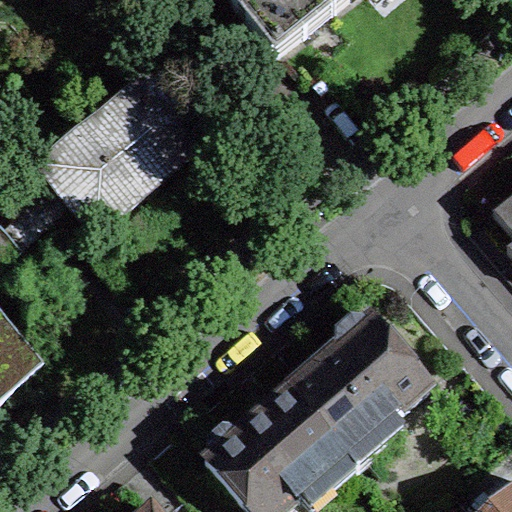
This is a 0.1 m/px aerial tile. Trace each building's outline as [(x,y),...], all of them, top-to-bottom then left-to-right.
[(226,0),(275,62),(352,0),(226,0)] [(139,113),(130,102),(44,176),(54,189),(70,207),(96,237),(124,213),(210,139),(158,78),(154,81),(163,92),(139,113)] [(511,203),(506,208),(493,219),(511,240),(511,249),(507,254),(511,260),(511,203)] [(288,395),(358,476),(405,435),(394,423),(431,392),(372,323),(365,328),(352,327),(339,338),(339,351),(306,379),(288,395)] [(315,511),(358,476),(288,395),(244,433),(237,438),(224,436),(211,448),(211,461),(205,467),(243,511),(290,511),(300,504),(306,511),(315,511)] [(511,511),(511,493),(490,511),(511,511)]
